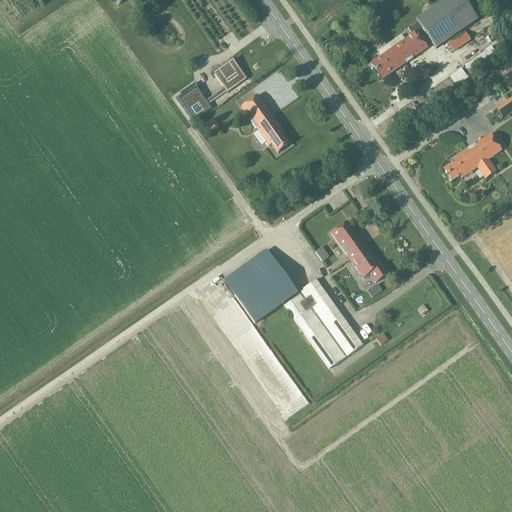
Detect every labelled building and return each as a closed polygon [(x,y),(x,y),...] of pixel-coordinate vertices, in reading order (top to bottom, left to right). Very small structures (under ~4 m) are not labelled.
[(476,21),(461,0),(445,0),(417,20),(437,48),(476,21)] [(428,47),(417,31),(371,63),(382,79),(428,47)] [(453,53),(470,41),(463,31),(446,43),(453,53)] [(479,71),(492,62),(485,51),(463,67),(471,77),(479,71)] [(246,79),(241,73),(240,74),(239,72),(231,63),(215,75),(222,84),(221,86),(222,87),(204,100),(208,105),(226,92),(227,94),(246,79)] [(211,110),(194,84),(187,89),(190,93),(181,99),(196,121),(211,110)] [(277,153),(288,145),(280,134),(283,132),(257,96),(241,107),(268,147),(271,145),(277,153)] [(502,118),(511,111),(511,96),(495,108),(502,118)] [(218,115),(204,124),(208,130),(222,121),(218,115)] [(487,161),(500,151),(489,135),(453,160),(454,162),(443,170),(451,182),(459,176),(461,179),(476,168),(484,179),(495,172),(487,161)] [(271,215),(277,211),(274,207),(268,211),(271,215)] [(381,265),(379,267),(347,222),(330,234),(363,279),(369,275),(375,283),(388,275),(381,265)] [(297,295),(297,294),(266,252),(224,282),(255,325),(283,305),(297,295)] [(329,370),(362,346),(315,281),(297,294),(297,295),(283,305),(329,370)]
